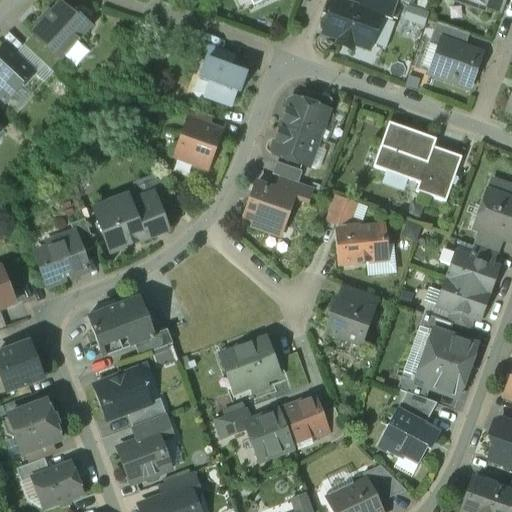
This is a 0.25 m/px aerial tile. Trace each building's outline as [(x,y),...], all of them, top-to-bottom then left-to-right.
[(37,20),(28,31),(33,35),(49,50),(59,60),(93,24),(76,8),(74,10),(62,0),(55,0),(49,7),(47,5),(35,18),(37,20)] [(361,3),(352,0),(330,0),(319,33),(334,38),(333,44),(353,51),(355,45),(369,50),(373,39),(382,14),(383,10),(361,3)] [(362,0),(361,3),(383,10),(382,14),(389,21),(396,0),(362,0)] [(468,0),(471,1),(469,5),(485,10),(486,6),(500,11),(504,0),(468,0)] [(420,23),(424,10),(404,4),(400,17),(420,23)] [(469,34),(437,23),(429,44),(435,45),(440,34),(465,44),(469,34)] [(465,44),(440,34),(435,45),(424,72),(469,90),(476,74),(478,69),(485,52),(465,44)] [(49,50),(33,35),(23,45),(40,60),(49,50)] [(6,42),(0,48),(0,99),(4,104),(21,85),(23,86),(37,70),(6,42)] [(59,60),(49,50),(40,60),(50,69),(59,60)] [(246,74),(206,60),(199,79),(210,83),(235,92),(239,93),(246,74)] [(235,92),(210,83),(205,97),(230,106),(235,92)] [(332,99),(306,90),(302,102),(327,111),(332,99)] [(302,102),(295,99),(290,102),(288,108),(290,113),(285,127),(318,139),(327,111),(302,102)] [(212,117),(190,109),(186,121),(208,128),(212,117)] [(208,128),(186,121),(174,155),(195,162),(194,166),(207,171),(221,133),(208,128)] [(436,140),(416,133),(415,135),(407,132),(408,130),(388,123),(373,167),(418,183),(416,191),(446,202),(461,157),(433,147),(436,140)] [(318,139),(285,127),(280,141),(275,143),(273,150),(275,155),(308,166),(318,139)] [(301,171),(276,162),(272,174),(297,183),(301,171)] [(181,203),(156,179),(135,187),(139,199),(153,193),(164,220),(166,219),(181,203)] [(511,195),(511,187),(492,180),(488,191),(511,199),(511,195)] [(294,197),(256,183),(252,194),(254,195),(252,198),(251,198),(244,217),(254,221),(253,226),(269,232),(271,227),(281,231),(294,197)] [(511,199),(488,191),(482,208),(487,209),(480,231),(502,239),(511,242),(511,199)] [(139,199),(129,203),(128,199),(123,197),(115,200),(113,205),(114,208),(95,215),(110,253),(125,247),(126,244),(135,241),(138,242),(168,231),(164,220),(153,193),(139,199)] [(354,205),(334,197),(326,219),(338,223),(340,223),(343,213),(350,216),(354,205)] [(94,246),(84,219),(70,224),(73,233),(77,231),(84,249),(94,246)] [(383,226),(337,231),(340,264),(386,260),(383,226)] [(73,233),(30,249),(45,289),(92,271),(84,249),(77,231),(73,233)] [(502,239),(480,231),(474,246),(497,254),(502,239)] [(474,246),(470,258),(493,266),(497,254),(474,246)] [(470,258),(456,253),(446,279),(489,294),(494,280),(491,279),(492,274),(495,275),(498,268),(470,258)] [(0,269),(0,309),(14,304),(0,269)] [(489,294),(446,279),(437,306),(451,310),(473,319),(479,321),(482,313),(479,312),(481,307),(483,308),(489,294)] [(377,297),(343,285),(339,297),(373,309),(377,297)] [(115,306),(114,301),(93,309),(94,314),(87,317),(101,355),(121,347),(119,341),(126,338),(130,348),(134,346),(155,338),(154,335),(150,325),(151,322),(149,315),(146,314),(139,297),(115,306)] [(373,309),(339,297),(338,300),(335,299),(329,317),(332,318),(326,333),(360,345),(368,324),(369,325),(375,322),(377,315),(375,309),(373,309)] [(473,319),(451,310),(447,322),(470,330),(473,319)] [(452,324),(424,314),(420,327),(433,332),(433,330),(448,336),(452,324)] [(167,330),(154,335),(155,338),(134,346),(138,357),(172,345),(167,330)] [(448,336),(433,330),(433,332),(415,381),(415,383),(430,388),(458,398),(461,391),(458,390),(460,385),(462,386),(472,358),(470,357),(472,352),(474,353),(477,346),(448,336)] [(265,340),(220,357),(224,368),(233,365),(242,389),(250,386),(253,393),(268,388),(265,381),(278,376),(265,340)] [(42,379),(29,344),(0,354),(0,374),(6,392),(42,379)] [(308,385),(296,353),(279,359),(291,391),(308,385)] [(136,371),(123,375),(119,373),(117,378),(94,386),(107,421),(126,414),(149,405),(149,404),(144,391),(147,386),(141,384),(136,371)] [(511,371),(503,397),(511,399),(511,371)] [(415,381),(401,376),(397,389),(406,393),(426,399),(430,388),(415,383),(415,381)] [(426,399),(406,393),(397,411),(424,426),(437,404),(426,399)] [(35,394),(3,406),(7,417),(39,406),(35,394)] [(314,398),(279,411),(292,446),(293,446),(327,434),(327,433),(320,414),(314,398)] [(160,400),(149,404),(149,405),(126,414),(132,428),(166,415),(160,400)] [(7,417),(0,420),(6,437),(13,440),(15,439),(21,455),(60,440),(55,427),(58,426),(54,415),(51,416),(46,403),(7,417)] [(245,409),(214,421),(222,441),(247,431),(245,424),(249,422),(245,409)] [(342,429),(334,409),(320,414),(327,433),(327,434),(331,444),(347,434),(342,429)] [(249,422),(245,424),(247,431),(259,462),(294,449),(293,446),(292,446),(279,411),(249,422)] [(397,411),(396,411),(382,437),(391,443),(388,449),(404,457),(405,456),(419,464),(426,449),(430,451),(439,434),(424,426),(397,411)] [(166,415),(132,428),(138,443),(157,436),(159,442),(174,437),(166,415)] [(511,425),(500,421),(496,424),(491,438),(493,443),(489,455),(491,460),(511,467),(511,425)] [(138,443),(118,450),(130,484),(170,469),(159,442),(157,436),(138,443)] [(44,459),(16,470),(21,483),(32,479),(48,472),(44,459)] [(48,472),(32,479),(43,509),(58,504),(58,505),(62,506),(68,504),(69,500),(81,495),(69,465),(48,472)] [(406,491),(380,466),(362,475),(364,476),(367,480),(379,503),(406,491)] [(193,473),(160,486),(164,497),(184,490),(187,497),(200,492),(193,473)] [(364,476),(322,497),(330,511),(382,511),(379,503),(367,480),(364,476)] [(510,511),(511,507),(511,493),(473,479),(462,511),(463,511),(510,511)] [(164,497),(158,500),(157,502),(151,504),(149,503),(139,507),(140,511),(192,511),(187,497),(184,490),(164,497)] [(311,511),(306,496),(290,502),(293,511),(311,511)]
